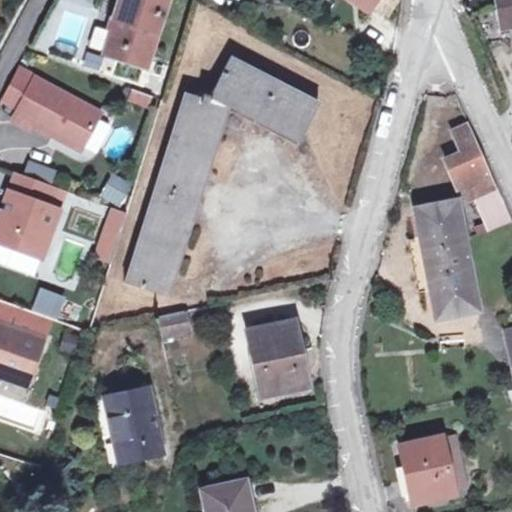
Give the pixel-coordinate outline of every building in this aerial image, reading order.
[(117,18),(106,54),(148,67),(167,0),(120,0),(115,18),(117,18)] [(352,0),(370,12),(374,6),(388,16),(398,0),(352,0)] [(511,0),(497,0),(502,29),(511,26),(511,0)] [(90,48),(101,51),(108,31),(97,27),(90,48)] [(102,70),(104,54),(84,52),(82,67),(102,70)] [(127,283),(143,288),(150,265),(162,268),(177,222),(165,218),(173,193),(180,170),(192,174),(205,133),(217,137),(227,107),(236,108),(241,96),(264,108),(270,97),(291,107),(285,119),(307,130),(321,103),(232,58),(212,97),(205,95),(204,99),(187,93),(127,283)] [(6,100),(20,108),(37,78),(22,70),(6,100)] [(20,108),(14,120),(32,130),(34,125),(56,137),(58,133),(84,147),(102,113),(37,78),(20,108)] [(135,90),(131,101),(149,107),(153,97),(135,90)] [(241,96),(236,108),(259,120),(264,108),(241,96)] [(264,108),(259,120),(280,130),(285,119),(291,107),(270,97),(264,108)] [(285,119),(280,130),(301,141),(307,130),(285,119)] [(474,196),(489,231),(511,221),(511,219),(468,125),(452,133),(463,156),(447,163),(463,201),(474,196)] [(58,133),(56,137),(82,152),(84,147),(58,133)] [(192,174),(204,177),(217,137),(205,133),(192,174)] [(173,193),(197,201),(204,177),(192,174),(180,170),(173,193)] [(15,173),(0,216),(0,243),(43,259),(61,211),(56,209),(63,190),(15,173)] [(115,177),(106,193),(117,200),(127,183),(115,177)] [(177,222),(189,226),(197,201),(173,193),(165,218),(177,222)] [(432,290),(437,319),(480,311),(459,201),(416,209),(422,238),(432,290)] [(125,214),(114,211),(97,257),(108,260),(125,214)] [(162,268),(175,272),(189,226),(177,222),(162,268)] [(420,292),(432,290),(422,238),(410,240),(420,292)] [(150,265),(143,288),(167,296),(175,272),(162,268),(150,265)] [(64,299),(43,291),(35,312),(56,319),(64,299)] [(160,318),(165,338),(191,332),(186,312),(160,318)] [(0,376),(28,386),(46,338),(0,321),(0,376)] [(250,334),(264,394),(309,384),(295,323),(250,334)] [(66,333),(62,350),(76,355),(81,338),(66,333)] [(121,464),(165,454),(150,388),(106,398),(121,464)] [(442,439),(455,492),(468,488),(455,436),(442,439)] [(401,448),(414,502),(455,493),(455,492),(442,439),(442,438),(401,448)] [(204,491),(208,511),(252,511),(246,482),(204,491)]
